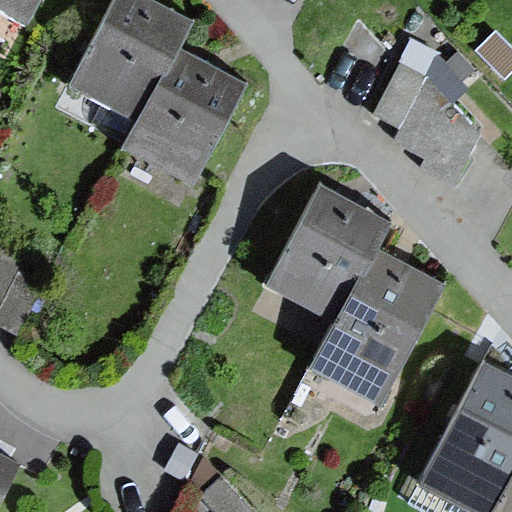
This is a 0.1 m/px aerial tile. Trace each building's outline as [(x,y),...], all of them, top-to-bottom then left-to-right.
[(0,0),(40,20),(49,0),(0,0)] [(205,22),(162,0),(120,0),(77,84),(143,118),(131,142),(201,178),(253,77),(192,46),(205,22)] [(371,122),(463,163),(493,98),(401,56),(371,122)] [(388,399),(452,281),(387,245),(399,219),(328,179),(271,282),(340,318),(315,363),(388,399)] [(0,308),(0,309),(0,320),(21,331),(46,280),(21,267),(26,257),(0,244),(0,241),(4,234),(0,231),(0,308)] [(511,511),(511,367),(492,357),(431,474),(495,508),(492,511),(511,511)] [(0,507),(26,460),(0,446),(0,507)]
